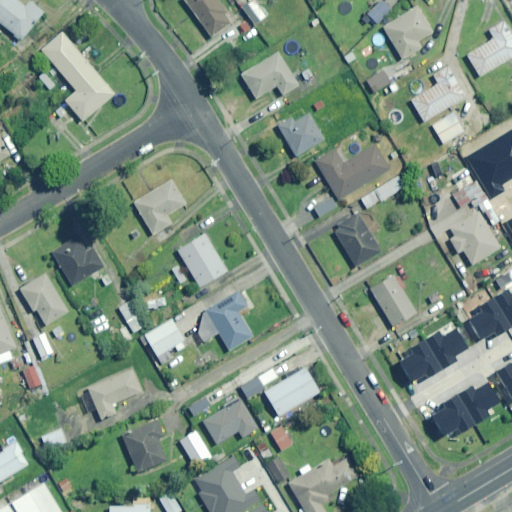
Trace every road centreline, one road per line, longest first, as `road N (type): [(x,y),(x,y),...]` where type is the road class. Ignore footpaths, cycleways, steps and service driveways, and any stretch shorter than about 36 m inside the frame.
road 1 (residential): [(441,511),(196,108)]
road 2 (residential): [(0,223),(196,108)]
road 3 (residential): [(196,108),(117,0)]
